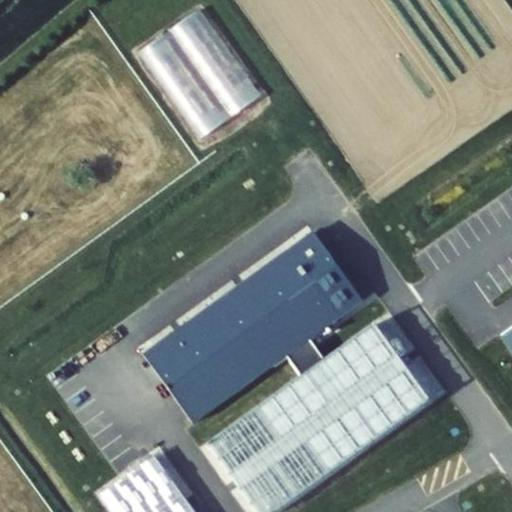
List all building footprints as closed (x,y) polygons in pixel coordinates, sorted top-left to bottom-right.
[(202,8),(139,51),(199,139),(263,95),(202,8)] [(511,213),(500,198),(478,214),(496,238),(511,226),(511,213)] [(453,233),(473,258),(494,242),(473,217),(453,233)] [(309,230),(142,352),(191,420),(286,351),(307,336),(359,298),(309,230)] [(302,373),(207,442),(257,511),(264,511),(428,393),(375,320),(323,358),(302,373)] [(511,331),(503,338),(511,350),(511,331)] [(323,358),(307,336),(286,351),(302,373),(323,358)] [(96,495),(108,511),(196,511),(153,453),(96,495)]
